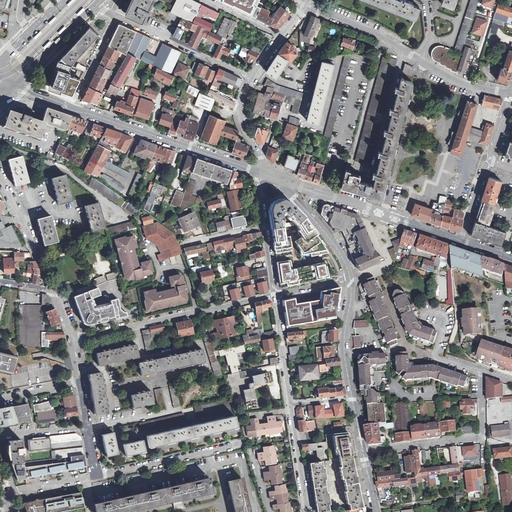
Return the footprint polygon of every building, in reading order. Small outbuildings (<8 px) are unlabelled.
[(127,15),(145,23),(155,0),(132,0),(126,13),(127,15)] [(198,11),(202,4),(192,0),(178,0),(172,13),(182,18),(185,19),(193,22),(196,16),(198,11)] [(245,12),(256,18),(261,8),(257,6),(259,0),(219,0),(224,2),(227,4),(229,3),(233,6),(233,7),(236,8),(245,12)] [(366,0),(370,1),(369,2),(377,5),(377,4),(396,12),(395,13),(403,16),(403,15),(414,20),(419,9),(412,6),(412,5),(406,2),(400,0),(400,1),(396,0),(366,0)] [(450,8),(453,0),(439,0),(438,4),(450,8)] [(479,0),(471,0),(457,51),(463,53),(467,42),(468,39),(479,0)] [(219,13),(202,4),(198,11),(196,16),(193,22),(197,25),(205,28),(211,31),(213,26),(214,24),(200,18),(202,13),(216,19),(219,13)] [(511,8),(498,4),(486,43),(493,45),(499,27),(503,28),(505,21),(511,23),(511,8)] [(84,7),(78,13),(79,15),(86,8),(84,7)] [(273,18),(269,24),(275,27),(280,27),(285,20),(292,12),(288,7),(284,11),(280,7),(277,11),(274,15),(273,18)] [(270,11),(261,8),(256,18),(266,23),(268,24),(269,24),(273,18),(271,17),(268,15),(270,11)] [(219,30),(217,34),(222,36),(223,37),(232,18),(227,15),(219,30)] [(313,16),(305,35),(300,32),(300,42),(310,43),(320,19),(313,16)] [(232,18),(223,37),(229,40),(231,41),(233,36),(231,34),(238,19),(233,17),(232,18)] [(488,21),(478,18),(473,33),(483,36),(488,21)] [(195,31),(197,25),(187,20),(186,22),(187,23),(185,26),(195,31)] [(118,28),(109,45),(120,50),(126,53),(127,52),(137,32),(124,26),(120,24),(118,28)] [(205,28),(197,25),(195,31),(188,44),(193,47),(196,48),(197,46),(201,37),(205,28)] [(185,30),(178,26),(173,36),(180,39),(185,30)] [(67,63),(71,65),(98,35),(90,27),(84,34),(66,53),(62,58),(67,63)] [(205,28),(201,37),(205,39),(206,40),(207,38),(219,43),(222,36),(217,34),(211,31),(205,28)] [(259,33),(271,38),(273,36),(260,30),(259,31),(260,32),(259,33)] [(136,57),(141,59),(146,50),(151,38),(147,36),(137,32),(127,52),(128,53),(136,57)] [(229,40),(223,37),(214,56),(219,59),(222,52),(228,55),(231,50),(226,47),(229,40)] [(342,44),(357,50),(360,42),(357,41),(357,43),(354,42),(355,40),(350,39),(349,40),(344,38),(342,44)] [(171,74),(181,52),(169,46),(163,43),(156,57),(148,54),(149,51),(146,50),(141,59),(171,74)] [(296,47),(288,43),(279,54),(289,60),(291,61),(297,54),(296,47)] [(459,70),(458,70),(458,72),(457,76),(463,78),(468,61),(473,63),(477,50),(475,50),(476,46),(473,44),(468,43),(459,70)] [(115,61),(120,50),(109,45),(108,47),(104,55),(115,61)] [(258,54),(251,50),(243,46),(239,53),(246,57),(245,60),(250,62),(251,59),(255,60),(257,57),(258,54)] [(452,71),(458,72),(458,70),(462,58),(448,53),(450,49),(445,47),(442,46),(440,46),(438,46),(436,46),(434,47),(433,49),(432,50),(431,53),(431,55),(431,57),(432,58),(433,60),(435,61),(436,61),(440,63),(440,64),(447,66),(447,67),(452,69),(452,71)] [(511,49),(509,48),(503,64),(511,66),(511,49)] [(331,138),(352,53),(346,52),(324,136),(331,138)] [(131,66),(136,57),(128,53),(118,70),(117,73),(112,81),(111,83),(119,87),(127,74),(129,76),(134,67),(131,66)] [(289,60),(279,54),(267,72),(277,78),(289,60)] [(112,65),(115,61),(104,55),(102,60),(100,65),(115,72),(117,73),(118,70),(113,68),(114,66),(112,65)] [(374,118),(376,112),(390,59),(383,57),(355,161),(363,163),(374,118)] [(53,76),(49,87),(61,91),(73,95),(80,79),(75,77),(76,74),(70,72),(72,65),(71,65),(67,63),(62,58),(59,61),(57,63),(53,76)] [(391,58),(390,59),(376,112),(383,114),(397,60),(391,58)] [(334,64),(323,61),(308,121),(319,124),(334,64)] [(205,78),(211,81),(215,71),(212,70),(208,68),(208,67),(207,67),(201,64),(199,63),(196,70),(195,73),(203,76),(202,79),(204,80),(205,78)] [(185,76),(188,68),(180,64),(175,75),(177,76),(178,74),(185,76)] [(415,68),(406,64),(403,74),(415,77),(415,68)] [(106,79),(110,81),(115,72),(100,65),(98,68),(96,74),(106,79)] [(170,82),(174,76),(155,67),(153,73),(170,82)] [(511,72),(511,71),(502,68),(499,80),(509,83),(511,72)] [(232,88),(234,85),(240,88),(242,84),(243,82),(242,79),(219,69),(216,77),(217,77),(229,83),(228,86),(232,88)] [(102,88),(106,79),(96,74),(92,82),(90,85),(101,90),(104,91),(105,89),(102,88)] [(373,186),(385,189),(388,178),(393,156),(399,136),(405,115),(411,92),(415,77),(403,74),(399,88),(396,87),(395,91),(398,92),(393,109),(390,109),(389,113),(392,114),(388,131),(385,130),(384,134),(387,135),(382,152),(379,152),(378,155),(381,156),(376,174),(373,173),(372,176),(375,177),(373,186)] [(298,114),(304,92),(277,84),(269,78),(266,85),(268,86),(275,88),(274,91),(276,91),(286,94),(284,101),(294,104),(292,112),(298,114)] [(117,93),(119,87),(111,83),(107,90),(109,91),(110,90),(117,93)] [(216,89),(217,87),(212,85),(208,94),(216,98),(215,99),(216,100),(217,99),(234,107),(235,105),(235,103),(229,100),(215,92),(216,89)] [(188,86),(186,93),(197,96),(199,89),(188,86)] [(273,97),(276,91),(274,91),(275,88),(268,86),(266,94),(260,92),(255,111),(277,118),(281,104),(275,103),(274,104),(269,102),(271,96),(273,97)] [(97,103),(104,91),(101,90),(100,92),(95,90),(96,88),(94,88),(93,89),(89,87),(84,99),(97,103)] [(132,113),(136,104),(138,97),(140,91),(132,88),(126,104),(125,103),(125,101),(121,100),(121,102),(118,101),(115,108),(132,114),(132,113)] [(175,101),(173,107),(177,108),(179,102),(176,100),(177,95),(166,91),(164,96),(175,101)] [(215,99),(200,93),(195,105),(211,111),(215,99)] [(503,99),(485,95),(484,98),(483,98),(482,100),(483,100),(483,102),(488,103),(488,107),(500,109),(503,99)] [(149,119),(154,102),(141,98),(138,105),(136,104),(132,113),(149,119)] [(464,115),(461,124),(471,127),(479,104),(469,101),(466,110),(462,109),(462,111),(461,111),(459,113),(464,115)] [(19,106),(9,109),(6,117),(6,118),(5,122),(3,127),(38,139),(43,124),(57,128),(56,130),(63,132),(64,130),(65,131),(70,117),(68,116),(47,108),(47,109),(46,108),(44,115),(32,111),(19,106)] [(168,125),(170,126),(175,111),(164,107),(163,110),(164,111),(160,123),(168,125)] [(190,118),(184,133),(183,137),(187,138),(193,140),(199,123),(195,122),(197,118),(194,116),(191,115),(190,118)] [(226,121),(209,115),(200,138),(217,144),(226,121)] [(291,116),(288,123),(300,127),(300,125),(299,125),(300,119),(297,119),(297,118),(291,116)] [(74,118),(70,117),(65,131),(64,133),(66,134),(68,129),(70,130),(68,134),(69,135),(65,144),(69,146),(74,136),(75,137),(77,133),(80,134),(86,122),(85,121),(74,118)] [(177,130),(184,133),(190,118),(187,117),(185,121),(180,119),(177,117),(176,121),(173,120),(170,126),(169,131),(169,132),(176,134),(177,130)] [(376,119),(374,118),(363,163),(361,169),(368,170),(370,163),(380,123),(375,121),(376,119)] [(259,122),(255,135),(260,143),(264,143),(268,129),(261,127),(262,123),(259,122)] [(485,127),(483,132),(480,142),(488,145),(495,125),(487,122),(485,127)] [(92,124),(89,123),(84,133),(101,138),(105,129),(92,124)] [(283,136),(292,140),(297,127),(287,124),(283,136)] [(461,155),(467,138),(471,127),(461,124),(457,133),(452,133),(452,138),(449,141),(451,142),(454,143),(451,152),(456,154),(460,155),(461,155)] [(236,139),(239,131),(224,126),(222,134),(236,139)] [(467,138),(480,142),(483,132),(471,127),(467,138)] [(111,131),(105,129),(101,138),(100,140),(113,147),(114,147),(121,134),(111,131)] [(236,139),(232,153),(238,155),(244,157),(248,146),(239,143),(242,135),(239,131),(236,139)] [(127,136),(121,134),(114,147),(125,152),(132,138),(127,136)] [(273,137),(267,154),(270,159),(274,163),(282,141),(273,137)] [(106,161),(113,147),(100,140),(82,173),(97,179),(98,176),(99,174),(103,166),(106,161)] [(145,142),(140,140),(138,146),(139,147),(139,148),(137,147),(134,153),(136,153),(136,154),(139,156),(142,157),(144,158),(146,156),(151,159),(153,154),(156,146),(154,145),(153,146),(145,142)] [(75,153),(59,145),(55,153),(71,161),(75,153)] [(156,146),(153,154),(151,159),(161,163),(166,149),(161,147),(156,146)] [(161,163),(151,159),(146,170),(157,174),(166,149),(161,163)] [(172,151),(167,150),(160,170),(163,171),(165,166),(169,167),(175,152),(172,151)] [(311,157),(312,155),(306,153),(303,159),(310,162),(310,161),(311,157)] [(287,156),(284,154),(281,162),(285,163),(284,166),(295,170),(299,159),(294,158),(295,156),(292,155),(288,154),(287,156)] [(22,156),(8,160),(10,169),(15,186),(29,182),(22,156)] [(196,159),(187,156),(182,172),(186,173),(186,171),(191,173),(196,159)] [(199,160),(196,159),(191,173),(221,183),(220,186),(223,193),(225,193),(225,192),(227,190),(226,182),(227,178),(230,171),(211,165),(199,160)] [(313,173),(311,180),(313,181),(319,183),(321,175),(325,162),(318,160),(317,163),(317,164),(316,166),(316,167),(319,168),(317,174),(316,174),(313,173)] [(120,168),(106,161),(103,166),(117,173),(120,168)] [(298,175),(297,176),(305,178),(307,171),(308,171),(309,165),(305,164),(306,163),(304,162),(304,163),(302,163),(298,175)] [(307,171),(305,178),(311,180),(313,173),(316,167),(316,166),(315,165),(314,167),(309,165),(308,171),(307,171)] [(350,170),(346,169),(341,187),(353,190),(362,192),(365,193),(373,195),(373,197),(382,199),(383,197),(385,189),(373,186),(370,185),(371,182),(370,182),(370,181),(370,180),(369,180),(370,177),(367,176),(359,175),(350,172),(350,170)] [(130,173),(124,170),(121,176),(127,179),(130,173)] [(234,172),(230,171),(227,178),(229,179),(228,181),(229,189),(230,189),(231,189),(240,187),(240,185),(239,179),(235,180),(235,178),(236,173),(234,172)] [(134,215),(139,209),(96,180),(90,177),(82,174),(79,179),(88,183),(89,182),(90,182),(89,186),(92,187),(134,215)] [(101,176),(99,174),(98,176),(100,179),(119,192),(124,188),(122,185),(121,185),(119,183),(118,184),(116,181),(115,182),(113,179),(112,180),(110,177),(109,178),(107,176),(105,177),(103,174),(101,176)] [(133,201),(143,176),(138,174),(127,197),(133,201)] [(65,175),(51,178),(58,205),(72,201),(65,175)] [(481,200),(493,204),(501,181),(490,176),(481,200)] [(179,208),(181,212),(185,210),(188,208),(193,205),(196,204),(200,202),(202,201),(201,199),(191,196),(196,182),(189,179),(184,193),(179,208)] [(163,186),(154,183),(153,185),(149,194),(144,209),(149,213),(153,204),(152,204),(156,194),(160,196),(161,193),(162,190),(161,190),(163,186)] [(184,193),(176,189),(170,205),(179,208),(184,193)] [(230,189),(229,190),(229,192),(227,192),(228,199),(231,211),(241,209),(238,196),(237,191),(232,191),(231,189),(230,189)] [(226,199),(225,193),(223,193),(219,194),(220,199),(208,202),(209,205),(210,208),(222,206),(222,208),(225,207),(228,206),(226,199)] [(269,210),(270,217),(272,229),(286,227),(295,225),(304,218),(288,201),(282,199),(270,204),(269,210)] [(445,199),(444,204),(440,224),(444,226),(448,227),(451,216),(448,215),(450,200),(445,199)] [(493,204),(481,200),(474,221),(485,225),(493,204)] [(431,208),(429,220),(432,221),(438,223),(440,224),(444,204),(432,201),(431,208)] [(98,202),(85,206),(91,232),(105,229),(98,202)] [(429,220),(431,208),(415,203),(411,214),(420,217),(429,220)] [(342,232),(343,231),(349,217),(340,213),(330,210),(330,208),(329,206),(328,205),(326,205),(325,205),(323,205),(320,215),(325,219),(327,218),(330,219),(328,222),(332,228),(335,229),(334,231),(336,233),(337,232),(338,231),(342,232)] [(330,208),(330,210),(340,213),(349,217),(356,219),(360,230),(362,233),(372,258),(376,257),(359,216),(328,205),(329,206),(330,208)] [(460,210),(454,208),(452,217),(450,228),(454,229),(459,230),(462,220),(463,214),(460,210)] [(241,211),(229,214),(230,219),(231,221),(232,228),(246,225),(244,218),(242,219),(241,211)] [(184,233),(201,225),(195,212),(178,219),(184,233)] [(51,216),(37,219),(40,231),(44,246),(57,242),(51,216)] [(150,216),(142,219),(144,226),(153,223),(152,217),(150,216)] [(356,219),(349,217),(343,231),(345,236),(360,230),(356,219)] [(301,237),(294,242),(300,249),(301,257),(329,253),(315,230),(304,218),(295,225),(299,230),(297,231),(301,237)] [(217,232),(232,228),(231,221),(230,219),(215,223),(217,232)] [(485,225),(474,221),(470,233),(470,234),(500,245),(501,243),(505,231),(502,230),(485,225)] [(132,222),(105,229),(107,236),(137,228),(132,222)] [(159,223),(142,227),(146,238),(157,247),(160,252),(161,254),(157,255),(159,260),(162,259),(163,260),(182,254),(179,244),(174,236),(173,233),(159,223)] [(11,225),(0,230),(2,235),(0,236),(0,251),(13,252),(19,252),(20,252),(19,252),(19,249),(19,246),(20,246),(21,245),(17,236),(11,225)] [(286,227),(272,229),(272,234),(272,236),(275,255),(292,255),(290,237),(287,237),(286,227)] [(360,230),(345,236),(350,248),(348,249),(353,260),(354,260),(357,266),(359,271),(383,261),(382,258),(380,257),(378,256),(376,257),(372,258),(362,233),(360,230)] [(251,234),(243,236),(243,237),(234,240),(235,247),(236,250),(237,250),(245,248),(244,246),(243,246),(242,241),(243,240),(247,239),(247,241),(251,240),(250,238),(251,238),(252,240),(253,239),(253,237),(261,235),(260,232),(251,234)] [(402,239),(399,247),(403,248),(403,247),(412,250),(417,236),(405,232),(403,235),(402,239)] [(132,236),(115,240),(116,244),(118,244),(119,248),(117,248),(120,260),(122,260),(123,266),(122,266),(125,279),(131,277),(131,279),(135,278),(136,280),(138,279),(143,277),(142,276),(151,273),(150,269),(152,269),(150,261),(137,264),(135,253),(137,252),(136,247),(135,240),(133,240),(132,236)] [(416,249),(438,257),(442,258),(447,260),(451,261),(450,249),(450,247),(447,246),(423,238),(420,237),(416,249)] [(229,248),(235,247),(234,240),(233,238),(224,240),(226,250),(227,254),(228,254),(228,253),(229,253),(229,248)] [(390,251),(394,263),(397,253),(399,247),(402,239),(393,243),(395,249),(390,251)] [(226,250),(224,240),(213,242),(209,243),(207,244),(209,252),(211,251),(214,250),(215,252),(226,250)] [(205,250),(204,244),(184,249),(186,254),(186,255),(205,250)] [(451,249),(450,249),(451,261),(451,266),(452,267),(482,277),(482,271),(481,262),(482,260),(476,258),(471,256),(470,255),(469,254),(467,255),(467,256),(463,255),(463,253),(451,249)] [(264,251),(248,255),(249,260),(264,256),(264,251)] [(19,252),(13,252),(14,259),(14,261),(23,261),(23,253),(19,252)] [(418,260),(410,257),(408,261),(406,270),(416,273),(418,267),(415,266),(418,260)] [(482,271),(505,278),(504,266),(482,258),(482,260),(481,262),(482,271)] [(14,261),(14,259),(4,259),(4,264),(2,264),(2,269),(4,269),(4,273),(9,272),(9,271),(14,271),(14,262),(14,261)] [(291,260),(276,262),(279,286),(287,284),(288,288),(300,285),(299,281),(316,278),(317,282),(330,279),(327,261),(293,269),(291,260)] [(434,264),(432,263),(425,261),(422,269),(433,273),(434,268),(435,264),(434,264)] [(28,268),(27,273),(34,274),(40,275),(39,272),(39,269),(37,267),(34,266),(34,269),(28,268)] [(247,266),(236,268),(238,276),(236,277),(237,282),(242,281),(246,280),(249,280),(247,266)] [(264,276),(267,276),(266,268),(256,270),(258,278),(260,277),(264,276)] [(211,270),(199,272),(202,282),(213,280),(211,270)] [(117,272),(106,274),(106,275),(108,281),(119,278),(117,272)] [(94,279),(97,285),(106,281),(104,276),(103,275),(94,279)] [(171,286),(172,285),(173,289),(161,292),(160,289),(155,290),(148,291),(148,293),(144,294),(146,301),(144,301),(147,311),(151,310),(151,309),(155,308),(155,309),(160,308),(167,307),(166,305),(172,304),(173,305),(185,302),(184,297),(186,296),(185,292),(187,292),(185,285),(184,285),(182,276),(177,277),(177,275),(169,277),(171,286)] [(222,285),(224,296),(230,295),(231,300),(239,298),(238,293),(244,291),(245,296),(253,294),(252,289),(258,288),(259,293),(267,291),(264,276),(260,277),(261,282),(257,283),(256,278),(249,280),(246,280),(247,285),(243,286),(242,281),(237,282),(232,283),(233,288),(229,289),(228,284),(222,285)] [(374,278),(359,284),(358,286),(361,294),(360,294),(363,300),(368,298),(387,344),(389,343),(390,347),(398,344),(396,340),(397,339),(395,334),(396,333),(397,331),(397,330),(396,329),(395,329),(393,330),(390,323),(380,298),(383,297),(383,295),(382,294),(381,294),(381,292),(383,291),(381,288),(378,280),(375,281),(374,278)] [(118,299),(110,300),(111,302),(107,303),(108,306),(94,310),(92,309),(89,299),(100,295),(97,288),(75,296),(76,300),(74,300),(77,306),(83,322),(85,325),(87,325),(88,325),(127,316),(126,312),(125,313),(122,311),(122,310),(120,310),(118,299)] [(294,298),(283,300),(282,301),(283,306),(284,306),(285,312),(284,312),(284,315),(286,326),(335,318),(334,311),(333,309),(337,309),(339,294),(337,288),(322,291),(321,292),(320,300),(300,303),(300,301),(298,302),(298,303),(295,304),(294,298)] [(395,290),(392,296),(399,312),(400,312),(401,314),(401,316),(409,336),(416,338),(423,340),(422,344),(426,345),(430,343),(433,344),(436,334),(420,329),(420,328),(421,325),(421,324),(420,323),(419,323),(417,325),(416,324),(410,310),(414,308),(414,307),(414,306),(413,306),(408,307),(403,293),(395,290)] [(42,294),(42,305),(53,303),(51,298),(46,294),(42,294)] [(269,300),(254,303),(257,323),(262,322),(260,310),(262,309),(262,308),(272,306),(271,302),(269,300)] [(41,349),(42,305),(19,305),(18,343),(41,349)] [(55,309),(46,312),(47,317),(46,317),(48,322),(49,321),(51,326),(60,322),(57,314),(55,309)] [(475,362),(475,363),(497,370),(504,349),(496,347),(496,348),(492,346),(489,345),(489,344),(482,342),(480,342),(479,338),(482,338),(481,326),(480,326),(479,325),(479,323),(479,319),(480,319),(480,311),(477,311),(469,309),(468,312),(458,313),(460,344),(462,343),(462,345),(462,349),(463,350),(464,352),(465,353),(466,355),(467,356),(468,357),(469,359),(475,362)] [(217,332),(210,333),(212,339),(242,332),(241,330),(236,331),(235,328),(232,328),(232,324),(235,323),(233,316),(212,321),(213,328),(216,327),(217,332)] [(185,321),(177,323),(180,337),(193,333),(190,320),(185,321)] [(355,321),(353,329),(368,327),(367,320),(355,321)] [(45,324),(42,324),(42,339),(58,339),(58,337),(64,337),(64,332),(48,332),(48,330),(44,329),(45,324)] [(161,325),(149,328),(149,329),(153,346),(158,345),(154,332),(164,329),(163,324),(161,325)] [(212,339),(210,333),(208,328),(200,330),(204,343),(206,343),(212,363),(210,363),(214,376),(222,375),(212,339)] [(154,352),(153,346),(149,329),(142,331),(146,352),(151,351),(152,352),(154,352)] [(244,345),(260,341),(259,336),(254,337),(252,330),(247,332),(247,335),(243,336),(244,345)] [(322,343),(336,341),(336,330),(324,331),(324,334),(322,334),(322,343)] [(260,331),(259,331),(259,336),(260,341),(264,340),(274,337),(273,331),(261,333),(260,331)] [(264,340),(260,341),(260,342),(262,341),(264,350),(273,349),(271,339),(264,340)] [(100,352),(96,353),(99,365),(139,356),(136,344),(131,345),(100,352)] [(289,347),(290,354),(299,353),(298,345),(289,347)] [(334,357),(332,346),(316,348),(317,359),(334,357)] [(146,361),(138,363),(141,375),(204,361),(202,349),(194,351),(171,356),(146,361)] [(504,349),(497,370),(511,374),(511,353),(510,353),(507,352),(507,351),(504,349)] [(0,371),(11,374),(16,356),(0,352),(0,371)] [(408,366),(407,353),(396,354),(398,373),(397,374),(400,377),(401,375),(405,379),(404,380),(407,382),(408,381),(432,379),(434,380),(435,379),(439,380),(439,382),(458,388),(459,387),(465,389),(466,387),(468,387),(470,383),(471,383),(472,381),(472,380),(471,379),(468,378),(467,379),(452,374),(443,371),(441,369),(442,368),(441,368),(440,368),(440,369),(437,369),(432,368),(413,370),(413,368),(414,368),(414,366),(414,365),(413,364),(412,364),(410,366),(408,366)] [(369,406),(370,406),(373,405),(381,405),(381,395),(371,396),(371,393),(372,392),(372,387),(376,387),(375,373),(389,372),(389,365),(387,365),(387,363),(390,363),(389,357),(387,358),(387,355),(364,357),(365,358),(363,359),(361,358),(360,359),(359,360),(359,361),(360,362),(361,362),(360,364),(359,364),(359,365),(359,368),(360,368),(360,373),(360,382),(361,382),(362,392),(365,392),(365,393),(363,393),(362,393),(362,394),(362,395),(362,396),(363,397),(368,397),(369,406)] [(318,360),(320,371),(327,371),(326,366),(339,364),(338,357),(318,360)] [(316,365),(299,367),(301,379),(317,377),(316,365)] [(244,371),(224,375),(230,396),(243,393),(246,406),(256,404),(253,387),(253,386),(270,382),(268,372),(246,377),(244,371)] [(101,372),(88,374),(90,384),(93,404),(95,414),(107,412),(101,372)] [(336,380),(334,381),(334,384),(335,388),(343,387),(342,378),(336,379),(336,380)] [(487,400),(502,398),(502,384),(487,379),(487,400)] [(177,385),(169,386),(174,408),(181,406),(177,385)] [(335,388),(328,389),(328,387),(318,388),(319,397),(336,395),(335,388)] [(343,387),(335,388),(336,395),(345,394),(343,387)] [(162,388),(154,390),(159,411),(166,409),(162,388)] [(151,390),(131,395),(133,407),(153,403),(151,390)] [(71,396),(63,397),(66,408),(63,409),(64,411),(66,410),(67,417),(74,416),(76,416),(77,417),(78,417),(78,414),(77,415),(76,407),(74,399),(74,395),(71,396)] [(34,412),(37,412),(51,410),(50,401),(43,403),(33,405),(34,412)] [(473,405),(473,404),(471,404),(471,401),(463,401),(463,404),(461,404),(461,410),(464,410),(464,415),(470,415),(470,410),(474,410),(473,405)] [(33,421),(32,416),(30,414),(28,404),(24,404),(11,407),(11,406),(4,406),(1,407),(0,407),(0,423),(0,424),(17,422),(33,421)] [(394,423),(396,443),(401,442),(413,441),(408,404),(393,405),(394,423)] [(202,405),(194,406),(197,418),(204,416),(202,405)] [(370,411),(372,426),(387,424),(385,405),(381,405),(373,405),(370,406),(370,411)] [(296,410),(299,432),(312,430),(311,423),(305,424),(304,421),(304,419),(303,419),(302,407),(298,407),(296,410)] [(51,410),(37,412),(38,423),(50,422),(57,421),(56,410),(51,410)] [(183,413),(139,423),(140,427),(136,428),(137,432),(185,421),(183,413)] [(237,427),(234,416),(147,436),(149,447),(237,427)] [(263,424),(264,434),(273,432),(271,416),(267,417),(268,423),(263,424)] [(274,416),(271,416),(273,432),(281,431),(280,421),(275,422),(274,416)] [(253,419),(256,435),(264,434),(263,424),(258,424),(257,418),(255,418),(253,419)] [(256,435),(253,419),(250,419),(250,426),(246,426),(247,436),(251,436),(256,435)] [(440,423),(440,433),(445,432),(455,431),(454,422),(440,423)] [(387,424),(372,426),(366,426),(368,437),(369,442),(369,446),(387,444),(386,437),(381,437),(381,431),(392,429),(394,443),(396,443),(394,423),(387,424)] [(425,426),(427,439),(432,439),(438,438),(441,438),(440,433),(439,425),(433,425),(433,424),(430,425),(430,426),(425,426)] [(427,439),(425,426),(421,427),(420,426),(417,426),(417,427),(412,428),(413,441),(419,440),(427,439)] [(492,428),(493,438),(510,436),(509,426),(492,428)] [(475,427),(460,428),(461,435),(476,434),(475,427)] [(347,432),(326,434),(330,460),(337,459),(337,461),(339,460),(352,458),(350,447),(347,432)] [(50,443),(81,440),(81,438),(81,437),(76,433),(50,436),(50,437),(38,439),(28,440),(29,451),(51,448),(50,443)] [(113,433),(102,435),(103,440),(104,446),(105,451),(106,456),(118,454),(113,433)] [(13,440),(8,441),(11,464),(16,479),(86,467),(85,464),(83,447),(51,451),(53,463),(44,464),(44,466),(24,468),(23,454),(24,454),(23,447),(22,447),(21,439),(13,440)] [(142,440),(123,444),(126,456),(145,451),(142,440)] [(314,458),(315,462),(322,461),(325,461),(329,460),(326,442),(307,444),(308,449),(308,451),(315,450),(316,458),(314,458)] [(257,453),(258,457),(274,454),(274,450),(273,446),(263,447),(264,452),(257,453)] [(476,446),(462,447),(463,458),(464,458),(477,456),(476,446)] [(441,475),(460,472),(457,447),(453,448),(455,464),(457,463),(457,466),(441,469),(441,475)] [(494,460),(511,457),(511,456),(511,454),(511,448),(493,451),(494,460)] [(275,460),(274,454),(258,457),(259,461),(265,460),(266,464),(276,463),(275,460)] [(416,473),(416,470),(414,457),(406,459),(408,474),(416,473)] [(352,458),(339,460),(341,466),(339,467),(342,479),(343,479),(346,491),(344,491),(347,504),(348,503),(350,509),(362,507),(360,495),(354,470),(352,458)] [(324,467),(323,467),(322,461),(315,462),(309,463),(311,472),(316,506),(316,511),(319,511),(329,510),(341,510),(340,505),(332,506),(331,504),(330,504),(328,492),(326,492),(324,479),(326,479),(324,467)] [(264,476),(280,474),(279,465),(269,467),(270,472),(263,473),(264,476)] [(441,475),(441,469),(440,467),(432,468),(432,470),(428,470),(430,481),(430,483),(431,488),(437,487),(436,476),(441,475)] [(427,481),(430,481),(428,470),(424,471),(424,469),(420,470),(416,470),(416,473),(417,477),(422,477),(426,476),(427,481)] [(483,470),(466,473),(468,493),(479,491),(478,478),(484,477),(483,470)] [(390,480),(401,479),(401,476),(395,476),(394,473),(375,475),(376,482),(390,480)] [(280,474),(264,476),(264,478),(264,480),(271,479),(272,484),(282,483),(280,474)] [(511,486),(511,476),(502,477),(504,490),(502,490),(504,507),(511,506),(511,501),(511,492),(511,486)] [(124,511),(211,492),(210,486),(211,485),(209,477),(99,502),(94,503),(96,511),(124,511)] [(415,478),(408,479),(409,485),(409,486),(418,485),(417,481),(422,481),(423,480),(422,477),(417,477),(415,478)] [(249,511),(242,478),(229,482),(235,511),(249,511)] [(383,488),(391,487),(390,481),(377,483),(379,493),(379,496),(385,495),(383,488)] [(269,494),(270,496),(286,493),(284,485),(275,486),(276,491),(269,492),(269,494)] [(72,493),(74,509),(84,507),(84,506),(88,505),(86,498),(82,498),(80,492),(72,493)] [(62,495),(65,511),(74,509),(72,493),(62,495)] [(287,502),(286,493),(270,496),(270,499),(277,499),(277,504),(287,502)] [(54,497),(56,511),(58,511),(65,511),(62,495),(54,497)] [(401,496),(392,497),(393,505),(402,504),(401,496)] [(46,511),(56,511),(54,497),(45,499),(46,509),(46,511)] [(46,509),(45,499),(25,502),(24,504),(26,511),(46,511),(46,509)] [(289,503),(272,506),(273,510),(280,509),(280,511),(289,511),(290,511),(289,503)]
